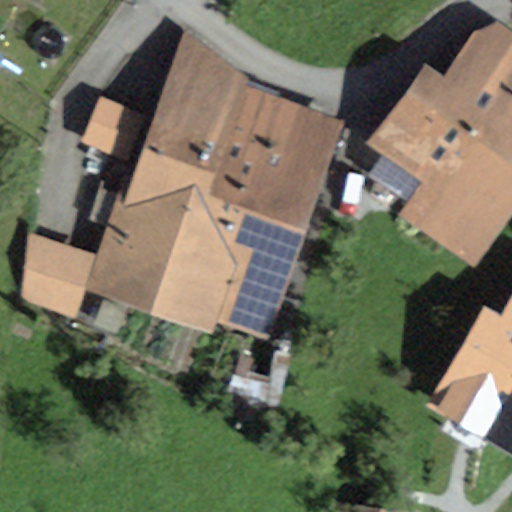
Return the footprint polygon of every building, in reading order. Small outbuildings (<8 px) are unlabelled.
[(204,177),(234,88),(240,76),(184,34),(168,81),(188,87),(154,181),(197,195),(204,177)] [(464,232),(511,163),(511,53),(487,36),(449,88),(428,73),(383,130),(444,172),(422,204),(464,232)] [(204,177),(290,207),(320,117),(234,88),(204,177)] [(103,106),(92,133),(119,145),(131,117),(103,106)] [(290,207),(204,177),(197,195),(154,181),(152,188),(137,182),(108,267),(253,316),(290,207)] [(90,255),(34,236),(26,297),(71,311),(81,283),(90,255)] [(511,432),(511,325),(507,334),(485,321),(444,393),(511,432)]
